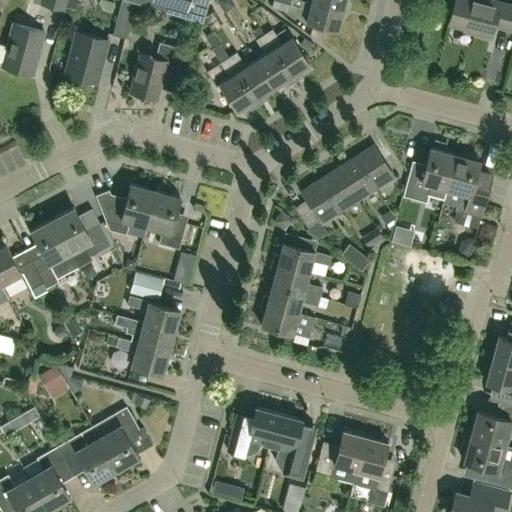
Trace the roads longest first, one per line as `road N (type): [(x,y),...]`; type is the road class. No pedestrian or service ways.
road 1 (residential): [(0,192),(119,134),(250,171)]
road 2 (residential): [(446,421),(203,356)]
road 3 (residential): [(203,356),(177,459),(164,479),(109,511)]
road 4 (residential): [(250,171),(203,356)]
road 5 (residential): [(446,421),(478,304),(511,250)]
road 6 (residential): [(250,171),(383,78)]
road 7 (residential): [(511,123),(400,93),(383,78)]
